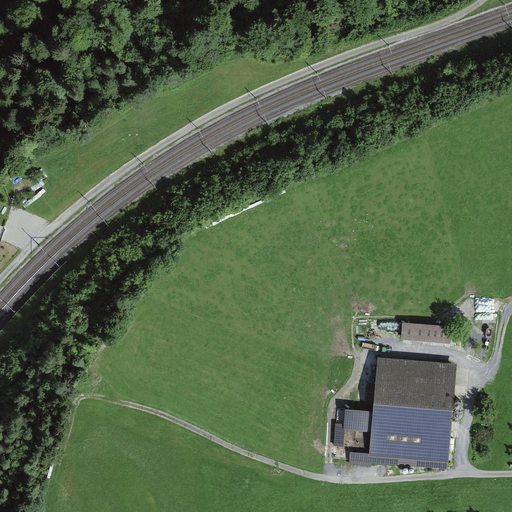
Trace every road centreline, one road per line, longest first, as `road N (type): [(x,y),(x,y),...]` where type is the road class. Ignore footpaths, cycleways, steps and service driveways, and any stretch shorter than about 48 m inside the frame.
road 1 (track): [(483,0),(452,20),(320,66),(199,122),(40,238)]
road 2 (track): [(511,481),(369,486),(308,478),(77,394)]
road 3 (track): [(511,304),(489,374),(467,406),(458,484)]
